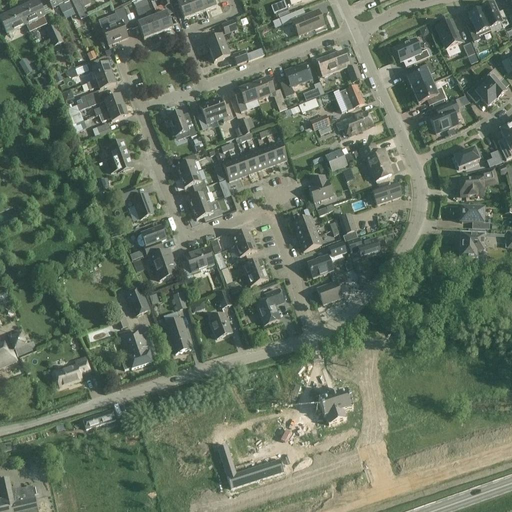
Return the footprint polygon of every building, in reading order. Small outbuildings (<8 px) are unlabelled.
[(61,0),(47,0),(52,9),(59,7),(62,15),(68,12),(61,0)] [(61,0),(68,12),(72,10),(67,0),(61,0)] [(71,0),(76,12),(80,21),(88,18),(86,12),(84,8),(85,8),(81,0),(71,0)] [(160,0),(161,0),(164,9),(170,6),(168,0),(160,0)] [(188,0),(178,5),(184,20),(194,16),(188,0)] [(200,0),(189,0),(188,0),(194,16),(205,12),(200,0)] [(200,0),(205,12),(208,11),(216,8),(215,5),(214,2),(212,0),(200,0)] [(37,1),(18,10),(26,26),(29,33),(46,25),(43,18),(44,17),(37,1)] [(145,16),(142,9),(139,4),(134,6),(136,11),(136,12),(139,19),(145,16)] [(279,20),(289,16),(285,6),(275,10),(279,20)] [(493,6),(481,12),(489,31),(491,30),(501,26),(502,29),(504,28),(508,26),(503,15),(502,13),(497,15),(493,6)] [(0,18),(0,21),(7,35),(26,26),(18,10),(0,18)] [(115,16),(99,23),(108,47),(127,40),(125,33),(132,30),(123,10),(114,13),(115,16)] [(282,27),(292,23),(298,37),(324,27),(318,13),(305,18),(303,11),(279,21),(282,27)] [(473,28),(468,30),(474,44),(480,41),(478,38),(490,33),(489,31),(481,12),(468,17),(473,28)] [(173,29),(167,13),(157,17),(163,33),(173,29)] [(163,33),(157,17),(147,21),(153,37),(163,33)] [(153,37),(147,21),(137,25),(143,41),(153,37)] [(221,26),(223,31),(225,36),(237,32),(233,22),(221,26)] [(451,22),(436,29),(445,51),(446,51),(449,59),(460,54),(457,46),(461,44),(451,22)] [(46,31),(54,48),(63,44),(55,27),(46,31)] [(222,38),(206,44),(210,54),(226,48),(222,38)] [(415,41),(394,50),(400,64),(413,58),(416,65),(429,59),(426,52),(420,54),(415,41)] [(470,45),(462,48),(467,59),(475,56),(470,45)] [(226,48),(210,54),(214,64),(229,58),(226,48)] [(244,52),(232,57),(236,67),(248,62),(244,52)] [(343,52),(316,63),(322,78),(349,68),(343,52)] [(511,58),(508,60),(501,64),(507,76),(511,73),(511,58)] [(25,61),(20,64),(27,76),(32,73),(25,61)] [(107,65),(92,71),(96,81),(111,76),(107,65)] [(413,93),(432,85),(428,77),(434,75),(429,65),(416,71),(418,76),(407,81),(413,93)] [(292,70),(284,73),(288,82),(280,85),(285,99),(294,96),(291,89),(311,82),(306,66),(292,71),(292,70)] [(88,73),(87,67),(75,71),(77,77),(88,73)] [(356,67),(346,71),(352,85),(361,81),(356,67)] [(485,87),(484,87),(496,101),(496,102),(497,101),(505,94),(498,86),(503,81),(494,71),(489,76),(485,79),(489,83),(485,87)] [(111,76),(96,81),(96,82),(87,85),(90,92),(96,89),(99,90),(100,92),(115,86),(111,76)] [(264,82),(251,87),(256,102),(270,97),(269,96),(272,95),(279,114),(287,111),(280,91),(275,94),(269,78),(263,80),(264,82)] [(480,83),(466,95),(475,105),(480,100),(487,109),(496,101),(484,87),(485,87),(481,82),(480,83)] [(320,85),(314,87),(316,91),(303,95),(306,102),(324,96),(320,85)] [(413,93),(418,106),(429,101),(431,106),(445,101),(441,90),(435,93),(432,85),(413,93)] [(232,92),(238,108),(240,115),(247,112),(245,106),(256,102),(251,87),(238,92),(238,90),(232,92)] [(357,88),(340,94),(340,95),(347,112),(348,112),(364,106),(357,88)] [(80,99),(82,105),(87,104),(98,99),(96,93),(80,99)] [(96,118),(99,117),(98,117),(123,108),(120,97),(104,103),(105,105),(103,106),(104,108),(94,112),(96,118)] [(87,104),(82,105),(77,107),(79,112),(100,104),(98,99),(87,104)] [(220,99),(208,103),(216,123),(222,120),(223,124),(234,120),(228,105),(223,108),(220,99)] [(315,101),(298,107),(301,115),(318,108),(315,101)] [(208,103),(199,107),(202,116),(197,118),(202,132),(208,130),(207,126),(216,123),(208,103)] [(456,110),(453,104),(438,110),(441,117),(429,121),(435,136),(458,126),(452,113),(456,110)] [(77,107),(68,110),(70,116),(73,126),(83,123),(79,112),(77,107)] [(98,117),(99,117),(101,124),(110,121),(111,124),(127,118),(123,108),(98,117)] [(336,125),(338,131),(339,132),(345,129),(349,137),(373,127),(367,112),(336,125)] [(167,118),(175,138),(188,133),(191,139),(196,137),(192,125),(187,127),(181,113),(167,118)] [(325,117),(310,123),(314,132),(328,126),(325,117)] [(246,121),(244,122),(239,124),(244,137),(245,137),(251,135),(252,134),(246,121)] [(73,126),(76,133),(85,130),(83,123),(73,126)] [(93,131),(95,136),(99,135),(100,138),(111,134),(108,125),(93,131)] [(511,155),(511,153),(511,152),(511,126),(511,127),(510,125),(504,128),(505,130),(500,133),(506,145),(499,148),(506,162),(511,158),(511,155)] [(122,143),(108,148),(113,162),(106,164),(111,176),(117,174),(117,175),(132,170),(122,143)] [(280,144),(270,148),(277,166),(287,162),(280,144)] [(363,162),(366,160),(375,183),(379,181),(379,183),(387,180),(386,178),(391,176),(385,162),(387,161),(383,152),(377,154),(374,146),(359,152),(363,162)] [(270,148),(261,151),(267,169),(277,166),(270,148)] [(261,151),(251,155),(258,173),(267,169),(261,151)] [(478,163),(479,163),(479,162),(474,152),(475,152),(474,151),(473,151),(468,153),(462,156),(454,159),(453,159),(454,160),(458,170),(458,171),(465,168),(465,170),(473,167),(473,165),(478,163)] [(325,159),(332,175),(347,168),(340,152),(325,159)] [(496,154),(490,156),(495,167),(501,165),(496,154)] [(251,155),(241,158),(248,176),(258,173),(251,155)] [(354,163),(350,155),(345,157),(348,166),(354,163)] [(177,169),(180,179),(197,173),(193,164),(196,163),(194,156),(182,161),(184,166),(177,169)] [(241,158),(232,162),(238,180),(248,176),(241,158)] [(232,162),(222,165),(229,183),(238,180),(232,162)] [(354,181),(350,170),(342,173),(347,184),(354,181)] [(460,195),(460,198),(483,197),(482,183),(495,180),(493,172),(478,175),(479,181),(468,182),(468,183),(459,183),(459,186),(457,186),(457,196),(460,195)] [(197,173),(180,179),(184,190),(192,187),(194,192),(206,188),(204,182),(201,183),(197,173)] [(313,204),(333,197),(328,183),(325,184),(323,178),(311,182),(314,189),(309,190),(313,204)] [(396,184),(371,192),(376,207),(401,198),(396,184)] [(196,198),(188,201),(192,211),(209,205),(205,196),(208,194),(206,188),(194,192),(196,198)] [(120,194),(123,203),(137,197),(134,189),(120,194)] [(146,196),(132,201),(140,222),(154,217),(146,196)] [(209,205),(192,211),(196,222),(204,219),(205,223),(208,222),(214,220),(222,217),(217,202),(209,205)] [(459,212),(459,221),(460,221),(460,224),(472,225),(475,225),(475,231),(489,232),(489,225),(483,225),(484,211),(482,211),(482,209),(475,209),(475,210),(461,210),(460,212),(459,212)] [(351,217),(345,219),(339,220),(345,237),(356,234),(351,217)] [(310,218),(292,225),(296,235),(314,228),(310,218)] [(314,228),(296,235),(300,244),(317,237),(314,228)] [(141,236),(141,237),(139,237),(138,238),(138,239),(137,240),(137,241),(137,242),(137,243),(138,246),(139,247),(139,248),(140,248),(141,249),(143,249),(146,258),(163,251),(161,243),(165,241),(161,229),(141,236)] [(249,232),(231,239),(235,249),(253,242),(249,232)] [(317,237),(300,244),(303,254),(321,247),(317,237)] [(484,238),(461,237),(461,245),(460,244),(459,253),(460,253),(460,261),(467,261),(467,262),(472,262),(472,261),(476,261),(476,260),(477,260),(478,253),(483,254),(484,238)] [(351,255),(358,253),(361,260),(380,254),(379,250),(386,248),(383,239),(376,242),(376,241),(360,246),(358,240),(347,244),(351,255)] [(235,249),(229,251),(233,262),(257,252),(253,242),(235,249)] [(342,244),(328,249),(331,256),(332,260),(342,257),(347,255),(346,254),(348,253),(345,245),(343,245),(342,244)] [(207,250),(185,258),(190,273),(191,275),(214,267),(207,250)] [(171,259),(169,253),(149,260),(152,267),(154,266),(160,282),(176,276),(169,260),(171,259)] [(226,269),(221,255),(214,258),(219,272),(226,269)] [(331,256),(307,265),(313,280),(333,273),(329,264),(342,259),(342,257),(332,260),(331,256)] [(260,261),(242,268),(246,278),(264,271),(260,261)] [(133,264),(137,274),(144,272),(140,262),(133,264)] [(227,286),(233,284),(227,270),(221,272),(227,286)] [(264,271),(246,278),(250,289),(268,282),(264,271)] [(333,285),(317,291),(323,306),(342,299),(337,286),(346,283),(343,274),(331,279),(333,285)] [(125,295),(134,319),(150,313),(141,289),(125,295)] [(246,289),(242,290),(231,294),(233,300),(244,296),(248,294),(246,289)] [(173,297),(172,297),(177,313),(187,310),(182,294),(181,295),(180,291),(172,293),(173,297)] [(267,302),(256,306),(264,327),(279,322),(274,308),(283,304),(278,292),(265,297),(267,302)] [(226,293),(216,297),(222,311),(231,307),(226,293)] [(166,327),(165,327),(171,347),(172,347),(175,356),(190,351),(187,342),(188,341),(182,322),(180,322),(177,313),(163,318),(166,327)] [(224,316),(209,321),(217,341),(231,335),(224,316)] [(124,318),(118,321),(121,330),(128,327),(124,318)] [(9,339),(8,340),(14,353),(15,353),(17,358),(36,350),(33,343),(26,346),(21,334),(20,335),(18,330),(7,335),(9,339)] [(119,334),(122,342),(128,361),(121,364),(124,372),(131,370),(131,371),(152,364),(143,336),(139,337),(138,334),(131,336),(129,331),(119,334)] [(4,344),(0,345),(0,371),(18,364),(13,352),(8,354),(4,344)] [(75,362),(76,367),(54,375),(59,390),(60,390),(59,389),(75,384),(75,385),(82,383),(80,378),(91,374),(85,358),(75,362)] [(328,399),(318,402),(324,419),(326,418),(329,427),(346,421),(343,413),(353,409),(347,392),(337,395),(337,394),(327,397),(328,399)] [(112,413),(101,416),(82,422),(86,432),(115,423),(112,413)] [(11,452),(9,445),(2,447),(4,453),(11,452)] [(227,447),(218,449),(231,491),(283,474),(280,462),(236,475),(227,447)] [(0,511),(37,511),(32,488),(17,492),(16,489),(11,490),(9,479),(0,481),(0,493),(2,501),(0,501),(0,500),(0,511)]
